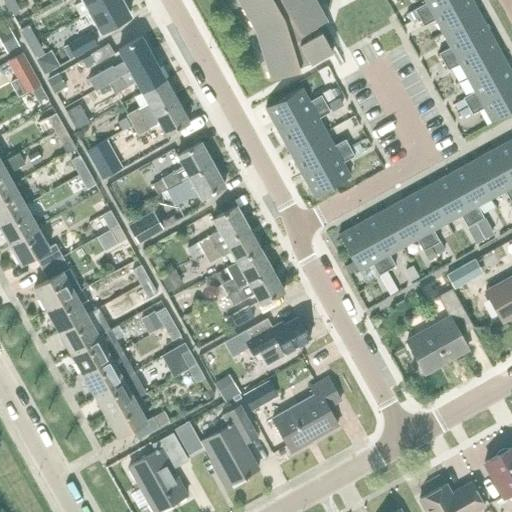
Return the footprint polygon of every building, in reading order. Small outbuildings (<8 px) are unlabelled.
[(7,0),(5,2),(12,16),(21,11),(14,0),(7,0)] [(80,16),(91,10),(108,0),(85,0),(75,5),(80,16)] [(122,0),(108,0),(91,10),(103,31),(131,15),(122,0)] [(239,0),(257,31),(271,79),(299,70),(298,66),(310,62),(311,64),(332,53),(320,32),(319,33),(315,27),(327,21),(315,0),(239,0)] [(424,0),(426,3),(415,9),(419,16),(419,18),(451,0),(424,0)] [(472,0),(451,0),(419,18),(424,26),(435,19),(443,34),(480,14),(472,0)] [(415,9),(407,13),(411,20),(419,16),(415,9)] [(450,47),(439,53),(444,62),(492,36),(480,14),(443,34),(450,47)] [(28,44),(36,39),(29,25),(20,29),(28,44)] [(6,29),(0,32),(0,38),(8,52),(16,48),(20,45),(10,27),(6,29)] [(91,32),(63,47),(70,60),(98,44),(91,32)] [(110,83),(155,58),(143,36),(120,49),(127,61),(114,68),(113,66),(89,79),(96,91),(110,83)] [(492,36),(444,62),(448,70),(460,63),(467,78),(504,58),(492,36)] [(28,44),(36,58),(44,53),(36,39),(28,44)] [(87,68),(96,63),(114,53),(109,44),(90,54),(91,55),(83,60),(87,68)] [(23,53),(9,61),(27,93),(32,90),(40,85),(23,53)] [(167,79),(155,58),(110,83),(115,94),(138,81),(144,92),(167,79)] [(475,91),(463,97),(464,99),(467,105),(468,106),(511,82),(511,72),(504,58),(467,78),(475,91)] [(60,73),(49,79),(56,91),(66,86),(60,73)] [(132,125),(178,100),(167,79),(144,92),(150,102),(139,108),(138,107),(126,114),(128,117),(118,122),(123,131),(132,125)] [(511,82),(468,106),(471,112),(472,114),(484,108),(492,122),(511,111),(511,82)] [(41,103),(48,99),(40,85),(32,90),(41,103)] [(302,88),(266,108),(278,130),(326,103),(321,95),(310,101),(302,88)] [(330,89),(323,94),(327,102),(335,97),(330,89)] [(340,97),(329,103),(333,110),(344,104),(340,97)] [(464,99),(455,104),(458,110),(467,105),(464,99)] [(149,128),(160,121),(167,134),(190,121),(178,100),(132,125),(138,135),(149,128)] [(326,103),(278,130),(290,152),(326,132),(319,118),(330,112),(326,103)] [(468,106),(459,111),(462,117),(471,112),(468,106)] [(76,129),(89,122),(81,107),(68,114),(76,129)] [(56,132),(64,128),(56,113),(47,117),(56,132)] [(64,147),(73,142),(64,128),(56,132),(64,147)] [(326,132),(290,152),(302,174),(350,147),(345,139),(334,145),(326,132)] [(107,139),(88,150),(104,179),(123,168),(107,139)] [(511,139),(493,149),(511,182),(511,139)] [(214,164),(202,142),(179,155),(184,165),(162,178),(163,179),(153,185),(158,195),(168,189),(214,164)] [(359,144),(351,149),(355,156),(363,150),(359,144)] [(350,147),(302,174),(314,196),(351,176),(343,162),(355,156),(351,149),(350,147)] [(511,182),(493,149),(471,161),(492,198),(505,190),(511,202),(511,201),(511,182)] [(33,164),(42,159),(38,151),(28,157),(33,164)] [(0,191),(15,183),(9,173),(25,164),(19,152),(3,162),(0,163),(0,191)] [(77,171),(79,175),(88,170),(86,166),(80,155),(71,160),(77,171)] [(471,161),(449,174),(476,222),(484,217),(478,206),(492,198),(471,161)] [(176,203),(199,191),(203,198),(226,185),(214,164),(168,189),(176,203)] [(88,170),(79,175),(88,190),(97,185),(88,170)] [(449,174),(427,186),(447,222),(461,215),(467,226),(476,222),(449,174)] [(0,219),(27,205),(15,183),(0,191),(0,219)] [(427,186),(405,198),(432,246),(432,245),(440,241),(433,230),(447,222),(427,186)] [(405,198),(383,210),(403,246),(417,239),(423,250),(432,246),(405,198)] [(0,224),(10,242),(39,226),(27,205),(0,219),(0,224)] [(204,253),(249,228),(238,207),(215,219),(221,230),(187,249),(193,259),(204,253)] [(110,231),(119,225),(110,210),(102,215),(110,231)] [(383,210),(361,222),(387,270),(396,266),(389,254),(403,246),(383,210)] [(163,230),(162,229),(154,213),(129,226),(139,243),(163,230)] [(485,218),(476,223),(484,239),(493,234),(485,218)] [(361,222),(339,234),(359,271),(372,263),(379,275),(387,270),(361,222)] [(476,223),(467,228),(475,244),(484,239),(476,223)] [(126,238),(120,226),(119,225),(110,231),(118,243),(126,238)] [(56,245),(51,248),(39,226),(10,242),(22,264),(37,256),(43,268),(63,257),(56,245)] [(261,249),(250,228),(249,228),(204,253),(210,263),(232,251),(238,262),(261,249)] [(440,241),(432,245),(437,254),(445,250),(440,241)] [(431,248),(424,252),(429,260),(436,257),(431,248)] [(228,295),(273,270),(261,249),(238,262),(226,269),(231,278),(221,283),(228,295)] [(70,283),(76,280),(63,257),(43,268),(50,280),(36,288),(48,310),(76,294),(70,283)] [(140,284),(149,279),(141,265),(132,270),(140,284)] [(125,266),(95,283),(100,292),(130,274),(125,266)] [(447,275),(455,288),(467,282),(459,268),(447,275)] [(177,270),(162,278),(169,291),(184,283),(177,270)] [(285,292),(273,270),(228,295),(233,304),(246,297),(254,291),(262,305),(285,292)] [(387,271),(379,276),(385,286),(393,281),(387,271)] [(503,322),(511,316),(511,277),(486,292),(503,322)] [(148,298),(157,293),(149,279),(140,284),(148,298)] [(460,335),(475,327),(453,288),(437,297),(449,318),(407,341),(424,372),(467,348),(460,335)] [(88,315),(82,304),(89,300),(83,290),(76,294),(48,310),(60,331),(88,315)] [(232,328),(254,317),(248,306),(226,318),(232,328)] [(165,307),(156,312),(165,327),(173,322),(165,307)] [(154,308),(140,316),(149,332),(165,327),(156,312),(154,308)] [(72,352),(100,336),(95,328),(101,324),(95,313),(89,317),(88,315),(60,331),(70,349),(72,352)] [(245,330),(224,342),(232,356),(248,346),(253,355),(258,352),(265,365),(311,340),(299,318),(285,326),(283,323),(273,328),(267,318),(245,330)] [(172,340),(181,336),(173,322),(165,327),(172,340)] [(83,373),(123,351),(111,330),(100,336),(72,352),(83,373)] [(169,353),(176,348),(171,340),(152,352),(174,386),(186,378),(169,353)] [(190,350),(182,354),(190,369),(198,364),(195,358),(190,350)] [(95,394),(135,372),(123,351),(83,373),(95,394)] [(190,369),(189,369),(197,384),(206,379),(198,364),(190,369)] [(135,399),(147,393),(135,372),(95,394),(107,415),(135,399)] [(224,377),(215,382),(226,401),(235,396),(224,377)] [(330,409),(342,402),(328,378),(311,387),(316,396),(273,420),(288,446),(310,434),(314,441),(340,427),(330,409)] [(211,389),(203,393),(207,400),(215,396),(211,389)] [(164,411),(147,420),(135,399),(107,415),(120,437),(133,429),(139,439),(159,428),(159,427),(169,421),(164,411)] [(231,486),(259,471),(242,440),(255,432),(240,405),(222,415),(228,427),(203,441),(213,460),(215,458),(231,486)] [(174,471),(189,462),(173,434),(153,445),(157,452),(131,467),(156,511),(160,511),(188,497),(174,471)] [(511,449),(511,448),(509,449),(505,448),(498,452),(497,455),(485,462),(504,496),(511,491),(511,449)] [(474,511),(485,506),(471,482),(451,493),(446,484),(420,498),(427,511),(474,511)]
